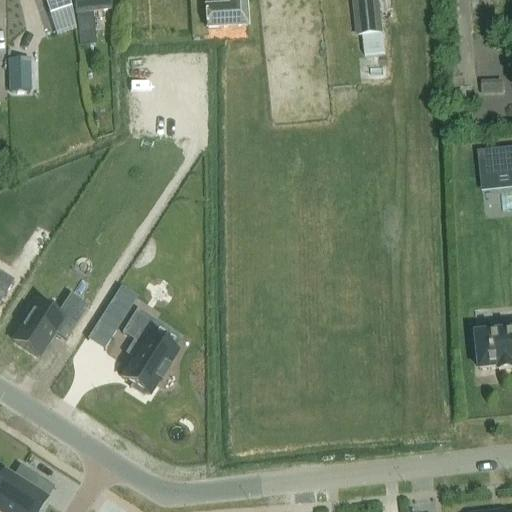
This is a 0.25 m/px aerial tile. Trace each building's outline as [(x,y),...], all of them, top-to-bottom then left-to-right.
[(33,0),(34,1),(37,0),(44,0),(49,16),(71,9),(68,0),(33,0)] [(107,0),(71,0),(73,18),(109,14),(107,0)] [(247,0),(227,0),(228,5),(204,6),(205,31),(249,29),(247,0)] [(352,0),(357,39),(363,39),(365,58),(386,56),(379,0),(352,0)] [(7,60),(7,92),(30,92),(30,60),(7,60)] [(457,68),(445,69),(446,90),(463,90),(463,76),(458,77),(457,68)] [(482,97),(503,97),(502,83),(481,84),(482,97)] [(511,149),(494,151),(496,177),(511,175),(511,149)] [(0,301),(9,288),(0,282),(0,301)] [(29,319),(13,345),(37,360),(52,336),(65,344),(88,308),(69,297),(56,318),(35,305),(27,318),(29,319)] [(117,331),(132,308),(116,298),(101,321),(117,331)] [(128,369),(116,388),(127,395),(125,398),(137,406),(139,403),(142,405),(151,390),(154,392),(163,379),(160,377),(170,361),(136,339),(143,329),(130,321),(116,342),(128,350),(119,364),(128,369)] [(511,333),(476,337),(480,373),(499,371),(499,373),(511,372),(511,333)] [(39,511),(46,502),(27,490),(35,477),(20,467),(12,480),(3,474),(2,476),(0,478),(0,511),(39,511)]
